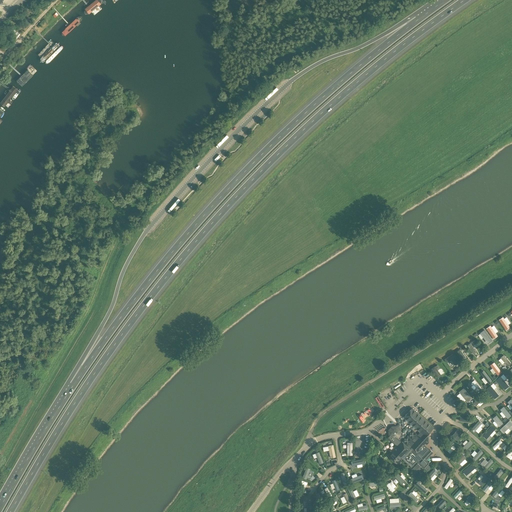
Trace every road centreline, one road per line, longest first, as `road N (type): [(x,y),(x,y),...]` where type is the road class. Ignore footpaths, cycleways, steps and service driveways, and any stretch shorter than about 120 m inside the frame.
road 1 (motorway): [(10,511),(74,403),(208,226),(346,91),(465,0)]
road 2 (motorway): [(418,19),(335,85),(199,220),(74,383)]
road 3 (motorway): [(135,247),(74,383)]
road 4 (motorway): [(74,383),(0,507)]
road 5 (motorway): [(418,19),(298,75)]
